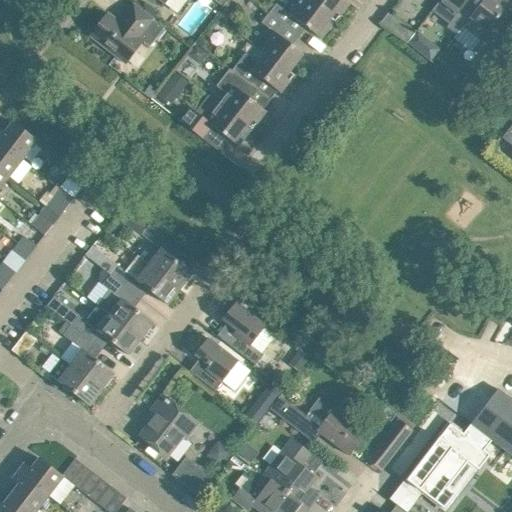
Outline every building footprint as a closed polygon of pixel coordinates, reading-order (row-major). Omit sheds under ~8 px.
[(335,23),(307,0),(306,1),(304,0),(298,0),(288,14),(321,40),(335,23)] [(349,4),(342,0),(306,0),(307,0),(335,23),(349,4)] [(462,8),(468,0),(439,0),(438,1),(456,15),(446,28),(455,35),(471,15),(462,8)] [(508,30),(497,21),(510,4),(504,0),(483,0),(471,15),(455,35),(456,35),(463,27),(480,40),(477,44),(489,54),(508,30)] [(263,2),(259,7),(268,13),(274,5),(269,2),(267,5),(263,2)] [(125,65),(142,42),(149,48),(164,29),(133,4),(119,23),(108,14),(89,37),(119,60),(125,65)] [(276,20),(283,11),(275,5),(274,5),(268,13),(276,20)] [(224,7),(218,15),(225,21),(231,12),(224,7)] [(268,30),(276,20),(268,13),(260,24),(268,30)] [(414,33),(388,13),(380,23),(407,43),(414,33)] [(289,72),(303,55),(274,32),(260,50),(293,76),(294,76),(289,72)] [(196,44),(188,55),(198,63),(207,52),(196,44)] [(293,76),(260,50),(259,51),(264,55),(257,65),(244,55),(232,71),(240,77),(246,68),(280,94),(293,76)] [(215,87),(226,95),(219,104),(223,108),(252,130),(266,112),(245,96),(252,87),(240,77),(232,71),(229,69),(215,87)] [(176,75),(166,87),(179,97),(188,84),(176,75)] [(149,88),(143,94),(150,99),(155,93),(149,88)] [(252,130),(223,108),(219,104),(208,96),(195,113),(191,110),(181,123),(203,140),(212,128),(234,144),(247,127),(251,130),(252,130)] [(37,142),(12,122),(4,133),(0,129),(0,142),(22,160),(37,142)] [(511,125),(503,138),(511,145),(511,144),(511,125)] [(22,160),(0,142),(0,171),(8,178),(22,160)] [(0,188),(8,178),(0,171),(0,188)] [(87,181),(74,171),(68,178),(81,188),(87,181)] [(60,189),(51,200),(46,207),(59,217),(73,199),(60,189)] [(44,236),(59,217),(46,207),(31,225),(44,236)] [(130,210),(121,222),(129,228),(138,217),(130,210)] [(192,274),(167,254),(174,245),(149,225),(140,236),(158,250),(148,264),(180,289),(192,274)] [(25,260),(36,247),(23,236),(12,250),(25,260)] [(0,289),(1,291),(15,273),(2,263),(0,265),(0,289)] [(180,289),(148,264),(135,281),(116,267),(109,276),(135,296),(142,286),(167,305),(180,289)] [(153,324),(127,305),(135,296),(109,276),(100,287),(108,293),(97,308),(107,316),(140,341),(153,324)] [(275,334),(251,315),(235,303),(222,320),(230,326),(220,339),(255,365),(261,357),(259,355),(275,334)] [(140,341),(107,316),(95,331),(76,317),(69,326),(95,346),(103,336),(128,356),(140,341)] [(114,375),(88,355),(95,346),(69,326),(60,338),(80,353),(69,366),(69,367),(100,392),(114,375)] [(22,360),(36,341),(37,341),(26,332),(11,351),(22,360)] [(250,372),(237,362),(207,339),(195,355),(203,361),(193,374),(215,392),(222,382),(234,392),(250,372)] [(303,343),(289,361),(300,369),(313,351),(303,343)] [(100,392),(69,367),(69,366),(61,359),(48,375),(89,406),(100,392)] [(511,401),(511,400),(497,389),(489,400),(505,412),(511,401)] [(167,457),(194,422),(162,397),(144,420),(149,424),(140,436),(167,457)] [(367,433),(352,421),(335,408),(333,410),(326,404),(313,407),(305,418),(278,398),(268,412),(301,437),(311,425),(317,430),(316,431),(349,456),(367,433)] [(402,443),(419,456),(453,414),(436,400),(402,443)] [(486,436),(505,412),(489,400),(471,424),(486,436)] [(511,401),(505,412),(486,436),(494,442),(505,450),(511,456),(511,401)] [(380,471),(411,430),(399,421),(367,461),(380,471)] [(449,425),(406,482),(443,511),(455,495),(449,490),(468,465),(478,472),(490,456),(485,453),(494,442),(486,436),(471,424),(462,435),(449,425)] [(316,478),(309,473),(319,461),(291,439),(262,476),(307,511),(319,495),(309,488),(316,478)] [(246,443),(237,453),(250,464),(258,454),(246,443)] [(61,476),(62,476),(39,459),(31,469),(24,464),(18,472),(49,495),(63,478),(61,476)] [(70,483),(83,466),(75,459),(62,476),(61,476),(63,478),(70,483)] [(78,490),(92,472),(83,466),(70,483),(78,490)] [(200,498),(213,482),(215,479),(199,467),(185,485),(200,498)] [(36,511),(49,495),(18,472),(11,480),(18,485),(10,495),(32,511),(36,511)] [(100,479),(92,472),(78,490),(87,497),(100,479)] [(306,511),(307,511),(262,476),(256,485),(248,478),(236,494),(232,499),(248,511),(252,506),(259,511),(306,511)] [(96,503),(109,486),(100,479),(87,497),(96,503)] [(104,510),(118,492),(109,486),(96,503),(104,510)] [(107,511),(116,511),(126,499),(118,492),(104,510),(107,511)] [(32,511),(10,495),(3,505),(0,502),(0,511),(32,511)]
